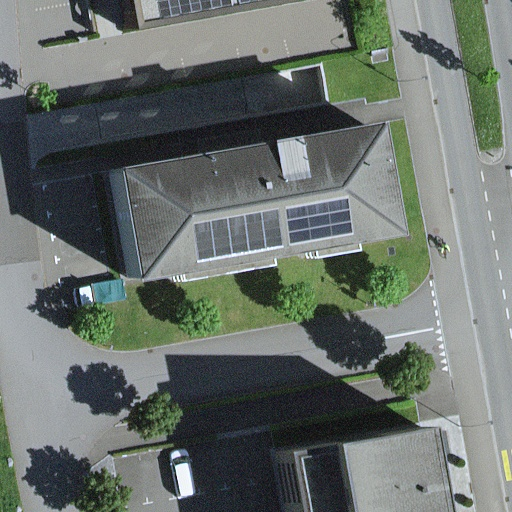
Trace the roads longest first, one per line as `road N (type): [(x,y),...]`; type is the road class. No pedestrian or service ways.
road 1 (unclassified): [(511,316),(64,396)]
road 2 (residential): [(64,396),(32,213),(20,0)]
road 3 (primary): [(474,0),(511,240)]
